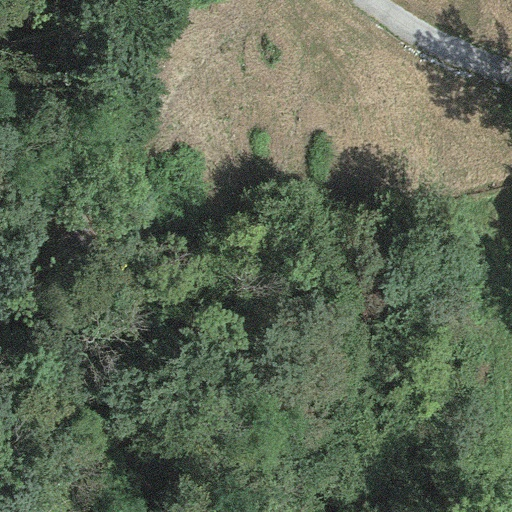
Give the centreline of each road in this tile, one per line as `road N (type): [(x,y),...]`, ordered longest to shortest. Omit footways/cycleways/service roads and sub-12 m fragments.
road 1 (track): [(174,511),(92,302),(67,138),(83,0)]
road 2 (track): [(370,0),(482,65),(511,73)]
